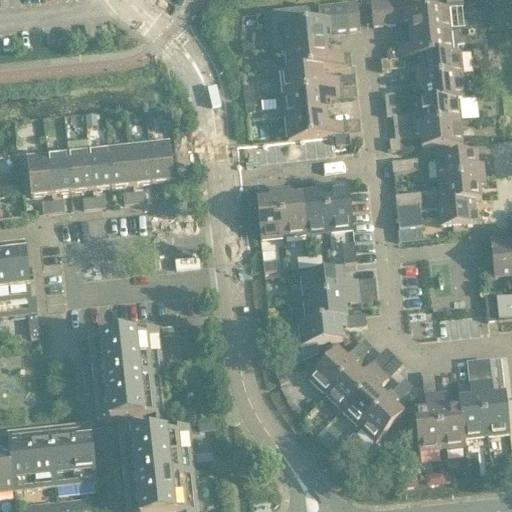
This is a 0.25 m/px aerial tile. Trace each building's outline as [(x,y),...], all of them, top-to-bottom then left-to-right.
[(410,1),(382,3),(385,30),(404,28),(404,26),(408,26),(409,39),(450,34),(448,11),(411,15),(410,1)] [(373,31),(385,30),(382,3),(370,5),(373,31)] [(357,6),(345,7),(348,34),(360,32),(357,6)] [(329,36),(348,34),(345,7),(273,15),(276,47),(272,47),(273,53),(285,52),(326,48),(325,35),(329,34),(329,36)] [(452,56),(450,34),(409,39),(411,51),(406,52),(406,50),(391,52),(387,57),(388,63),(388,64),(390,63),(390,64),(419,61),(418,60),(452,57),(452,56)] [(328,60),(326,48),(285,52),(287,74),(288,75),(321,71),(321,72),(350,69),(348,58),(347,57),(332,58),(332,60),(328,60)] [(416,84),(462,78),(460,55),(452,56),(452,57),(418,60),(419,61),(420,73),(415,74),(416,84)] [(391,75),(390,64),(390,63),(388,64),(388,63),(380,64),(382,76),(391,75)] [(323,84),(321,72),(321,71),(288,75),(287,74),(280,75),(283,98),(355,90),(354,79),(327,82),(327,84),(323,84)] [(465,102),(462,78),(416,84),(417,94),(422,93),(423,105),(423,106),(457,102),(458,102),(465,102)] [(252,89),(243,90),(245,102),(253,101),(252,89)] [(356,102),(355,90),(283,98),(285,121),(326,116),(325,103),(329,103),(329,105),(356,102)] [(384,98),(385,110),(395,109),(394,97),(384,98)] [(253,101),(245,102),(246,115),(255,114),(253,101)] [(414,130),(460,124),(458,102),(457,102),(423,106),(423,105),(416,106),(418,119),(412,120),(414,130)] [(396,120),(395,109),(385,110),(387,121),(396,120)] [(328,129),(326,116),(285,121),(288,144),(335,139),(348,137),(360,136),(359,124),(332,127),(332,129),(328,129)] [(96,118),(86,119),(87,130),(97,129),(96,118)] [(462,148),(460,124),(414,130),(415,140),(420,139),(421,152),(462,148)] [(348,137),(335,139),(336,149),(349,147),(348,137)] [(389,144),(390,156),(400,155),(399,143),(389,144)] [(169,145),(149,147),(153,187),(174,185),(169,145)] [(133,190),(153,187),(149,147),(128,149),(133,190)] [(108,152),(112,192),(133,190),(128,149),(108,152)] [(92,194),(112,192),(108,152),(88,154),(92,194)] [(68,156),(72,196),(92,194),(88,154),(68,156)] [(52,198),(72,196),(68,156),(47,158),(52,198)] [(178,171),(188,170),(187,157),(176,158),(178,171)] [(435,161),(438,184),(484,179),(483,169),(478,170),(476,157),(435,161)] [(31,201),(52,198),(47,158),(26,160),(31,201)] [(417,163),(391,166),(393,178),(419,175),(417,163)] [(438,184),(440,207),(474,203),(474,204),(481,203),(480,190),(485,189),(484,179),(438,184)] [(334,189),(324,190),(329,236),(352,234),(348,193),(335,194),(334,189)] [(307,239),(329,236),(324,190),(314,191),(315,196),(302,198),(307,239)] [(176,203),(175,193),(164,194),(165,204),(176,203)] [(284,241),(307,239),(302,198),(289,199),(289,194),(279,195),(284,241)] [(261,244),(284,241),(279,195),(269,196),(269,201),(256,203),(261,244)] [(144,196),(133,198),(134,208),(145,206),(144,196)] [(422,209),(422,208),(421,197),(395,200),(396,212),(422,209)] [(124,209),(134,208),(133,198),(123,199),(124,209)] [(104,201),(93,202),(94,212),(105,211),(104,201)] [(83,213),(94,212),(93,202),(82,203),(83,213)] [(440,207),(422,208),(422,209),(396,212),(399,235),(421,232),(420,218),(423,214),(439,212),(441,230),(476,226),(474,204),(474,203),(440,207)] [(63,205),(52,206),(53,216),(64,215),(63,205)] [(43,217),(53,216),(52,206),(42,208),(43,217)] [(511,323),(511,244),(490,247),(494,282),(511,280),(511,284),(511,298),(511,300),(496,302),(496,299),(484,300),(487,326),(511,323)] [(0,321),(37,317),(36,305),(31,306),(28,284),(28,281),(25,249),(0,251),(0,321)] [(355,257),(343,258),(344,268),(356,267),(355,257)] [(320,261),(309,262),(310,272),(321,271),(320,261)] [(299,273),(310,272),(309,262),(298,263),(299,273)] [(263,267),(264,277),(276,275),(275,266),(263,267)] [(303,302),(375,294),(374,283),(347,286),(347,287),(343,288),(342,274),(301,279),(303,302)] [(299,325),(299,326),(347,320),(345,307),(350,307),(350,308),(377,305),(375,294),(303,302),(306,324),(299,325)] [(347,321),(347,320),(299,326),(301,349),(342,344),(341,331),(346,331),(345,321),(347,321)] [(167,424),(160,358),(157,332),(145,333),(146,338),(125,340),(124,340),(122,340),(89,344),(92,372),(83,373),(86,400),(95,399),(98,427),(155,421),(156,425),(167,424)] [(309,383),(325,399),(358,365),(350,358),(347,362),(337,353),(309,383)] [(274,365),(275,379),(284,374),(283,364),(274,365)] [(464,443),(486,441),(480,386),(478,364),(466,366),(470,397),(471,396),(472,401),(458,402),(459,409),(460,409),(463,443),(464,443)] [(325,399),(342,415),(380,375),(372,367),(365,374),(366,375),(363,378),(355,370),(358,366),(358,365),(325,399)] [(289,385),(284,374),(275,379),(280,389),(289,385)] [(388,383),(380,375),(342,415),(358,431),(391,397),(390,397),(387,400),(378,392),(381,389),(382,390),(388,383)] [(480,386),(486,441),(509,438),(505,397),(491,398),(491,394),(492,394),(491,384),(480,386)] [(398,404),(391,397),(358,431),(375,447),(404,417),(394,408),(398,404)] [(465,450),(464,443),(463,443),(460,409),(459,409),(447,411),(447,406),(448,406),(447,397),(436,398),(441,453),(465,450)] [(418,455),(441,453),(436,398),(424,399),(425,409),(427,408),(427,413),(414,414),(418,455)] [(7,437),(9,455),(10,455),(14,495),(96,486),(90,428),(7,437)] [(196,511),(191,455),(188,429),(176,430),(177,435),(120,441),(123,469),(114,470),(117,498),(126,497),(127,511),(196,511)] [(409,463),(408,453),(396,455),(397,464),(409,463)] [(9,455),(0,455),(0,496),(14,495),(10,455),(9,455)] [(411,480),(405,480),(406,491),(416,490),(415,480),(411,480)]
